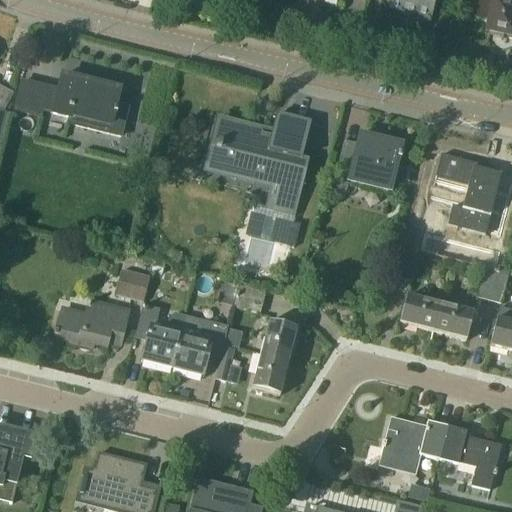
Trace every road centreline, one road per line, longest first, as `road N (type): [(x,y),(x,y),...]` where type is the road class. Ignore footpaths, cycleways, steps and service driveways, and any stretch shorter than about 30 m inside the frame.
road 1 (residential): [(511,402),(365,364),(350,367),(289,456),(0,385)]
road 2 (tertiary): [(511,118),(19,0)]
